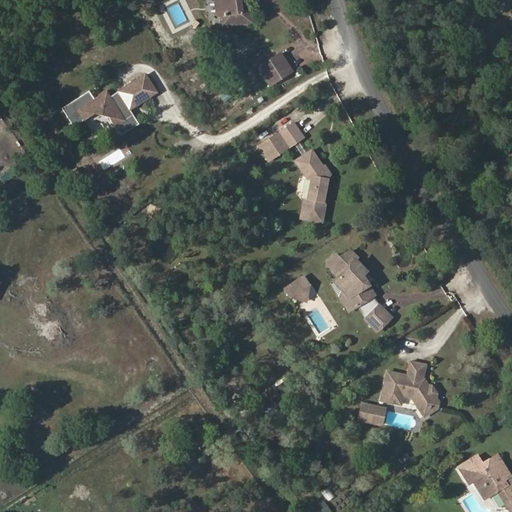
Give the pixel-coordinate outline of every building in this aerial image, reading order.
[(226,0),(220,1),(219,1),(217,4),(219,15),(222,17),(223,17),(229,16),(231,27),(253,24),(252,16),(249,14),(248,9),(243,10),(241,0),(226,0)] [(282,56),(259,70),(271,88),(293,75),(282,56)] [(161,94),(150,76),(131,88),(143,106),(161,94)] [(134,111),(143,106),(131,88),(123,94),(134,111)] [(144,126),(134,111),(123,94),(115,99),(112,95),(100,102),(94,93),(67,110),(78,128),(99,116),(114,119),(125,137),(144,126)] [(306,142),(295,128),(281,138),(291,153),(306,142)] [(326,171),(314,155),(298,166),(311,184),(315,184),(318,190),(318,195),(313,198),(311,204),(308,207),(305,224),(327,227),(330,210),(328,207),(332,180),(329,179),(326,175),(326,171)] [(342,260),(338,257),(332,263),(333,267),(343,278),(337,283),(345,291),(352,298),(355,297),(361,307),(377,297),(370,286),(364,277),(368,273),(359,263),(361,261),(353,253),(342,260)] [(373,283),(373,281),(372,278),(368,273),(364,277),(370,286),(371,285),(373,283)] [(296,290),(302,299),(315,291),(309,282),(296,290)] [(296,290),(291,293),(297,302),(302,299),(296,290)] [(352,312),(361,307),(355,297),(352,298),(345,291),(340,293),(352,312)] [(392,321),(381,310),(369,321),(380,332),(392,321)] [(386,387),(387,389),(384,402),(403,407),(405,397),(415,399),(422,411),(430,406),(434,414),(440,410),(441,404),(438,399),(439,395),(435,389),(431,388),(429,389),(427,385),(428,383),(427,381),(425,381),(428,367),(414,364),(410,378),(390,373),(388,383),(387,383),(386,387)] [(286,388),(275,395),(281,404),(291,397),(286,388)] [(388,410),(364,406),(361,424),(384,428),(388,410)] [(427,418),(434,414),(430,406),(422,411),(427,418)] [(485,467),(480,459),(462,470),(472,487),(477,484),(488,502),(501,494),(511,511),(511,489),(507,482),(511,479),(511,475),(500,458),(485,467)] [(312,511),(330,511),(332,511),(325,500),(310,508),(312,511)]
